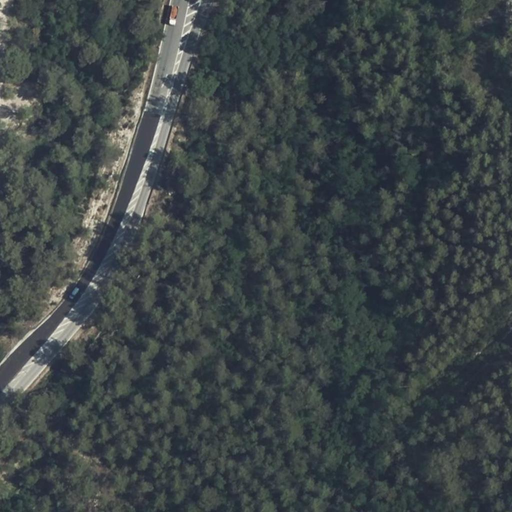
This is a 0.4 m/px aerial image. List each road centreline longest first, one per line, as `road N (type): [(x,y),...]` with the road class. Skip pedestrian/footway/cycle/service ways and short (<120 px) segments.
road 1 (primary): [(160,118),(108,257),(0,401)]
road 2 (primary): [(160,118),(207,0)]
road 3 (track): [(8,0),(0,120)]
